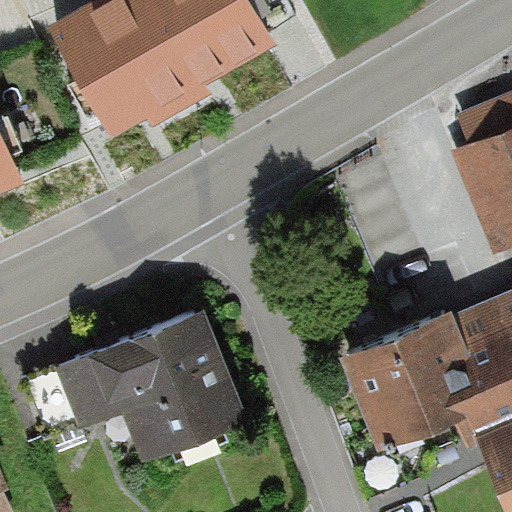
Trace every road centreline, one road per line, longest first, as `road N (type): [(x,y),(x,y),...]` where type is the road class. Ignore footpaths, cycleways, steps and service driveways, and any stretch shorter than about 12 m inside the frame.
road 1 (tertiary): [(511,6),(201,192)]
road 2 (residential): [(201,192),(252,278),(336,511)]
road 3 (tertiary): [(201,192),(0,290)]
